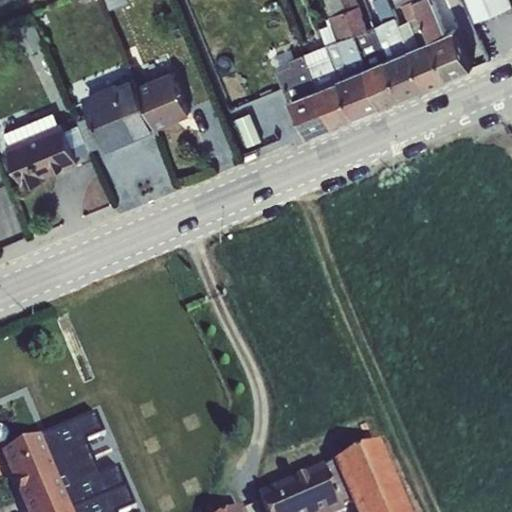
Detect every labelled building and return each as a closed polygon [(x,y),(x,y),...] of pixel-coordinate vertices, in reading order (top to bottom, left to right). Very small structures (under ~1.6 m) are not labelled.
[(368,65),(344,0),(326,0),(332,16),(353,71),(368,65)] [(388,56),(376,24),(369,27),(359,0),(344,0),(368,65),(388,56)] [(388,56),(411,46),(401,23),(391,0),(374,0),(381,16),(374,19),(376,24),(388,56)] [(415,0),(394,0),(397,6),(403,4),(409,19),(401,23),(411,46),(432,38),(415,0)] [(433,38),(448,31),(435,0),(415,0),(432,38),(433,38)] [(466,0),(475,21),(511,3),(510,0),(466,0)] [(289,13),(276,18),(279,25),(292,20),(289,13)] [(353,71),(332,16),(327,18),(330,23),(321,27),(328,43),(340,77),(353,71)] [(34,18),(14,27),(25,55),(46,46),(34,18)] [(448,31),(433,38),(450,75),(473,65),(457,28),(448,31)] [(450,75),(433,38),(432,38),(411,46),(427,85),(450,75)] [(340,77),(328,43),(305,52),(318,87),(319,86),(341,78),(340,77)] [(427,85),(411,46),(388,56),(404,94),(427,85)] [(318,87),(305,52),(291,58),(293,63),(277,69),(288,98),(294,96),(318,87)] [(404,94),(388,56),(368,65),(383,103),(404,94)] [(383,103),(368,65),(353,71),(340,77),(341,78),(356,114),(383,103)] [(138,82),(153,128),(191,111),(174,68),(138,82)] [(84,94),(106,148),(153,128),(138,82),(135,73),(84,94)] [(356,114),(341,78),(319,86),(332,124),(356,114)] [(332,124),(319,86),(318,87),(294,96),(309,134),(332,124)] [(252,109),(236,116),(247,145),(264,138),(252,109)] [(55,110),(5,131),(10,143),(60,122),(55,110)] [(7,144),(24,187),(48,177),(47,174),(80,162),(63,121),(60,122),(10,143),(7,144)] [(117,511),(79,421),(0,454),(0,456),(23,511),(117,511)] [(411,511),(380,443),(325,467),(340,501),(350,497),(356,511),(411,511)] [(260,495),(267,511),(342,511),(345,511),(340,501),(325,467),(260,495)]
